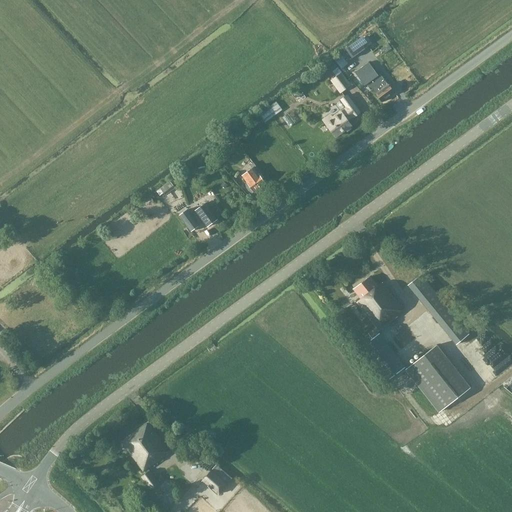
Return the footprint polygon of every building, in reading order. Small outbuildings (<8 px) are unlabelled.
[(358,39),(345,49),(352,58),(365,49),(362,46),(358,39)] [(377,76),(378,75),(368,62),(354,72),(364,85),(366,84),(370,89),(371,88),(382,103),(394,93),(384,79),(381,82),(377,76)] [(330,81),(340,93),(350,85),(341,73),(330,81)] [(299,88),(292,94),(295,98),(302,93),(301,91),(299,88)] [(347,120),(352,115),(353,117),(359,113),(346,95),(340,99),(345,107),(341,112),(340,111),(332,117),(330,114),(322,120),(335,136),(350,125),(347,120)] [(275,102),(266,108),(267,109),(258,115),(264,122),(273,116),(284,107),(279,101),(277,103),(275,102)] [(241,176),(247,183),(245,184),(246,188),(248,191),(251,193),(253,191),(254,192),(265,184),(257,174),(259,172),(252,163),(249,165),(251,169),(241,176)] [(169,182),(160,189),(163,193),(172,186),(169,182)] [(207,227),(216,219),(222,214),(215,205),(209,209),(205,203),(195,210),(207,227)] [(190,232),(198,226),(187,209),(178,215),(190,232)] [(468,334),(443,303),(427,283),(421,275),(407,285),(413,293),(455,345),(468,334)] [(360,299),(356,302),(375,327),(367,333),(371,339),(379,333),(378,331),(398,316),(397,315),(403,310),(381,283),(377,286),(370,277),(353,289),(360,299)] [(342,309),(336,314),(342,322),(349,317),(342,309)] [(405,368),(379,333),(371,339),(359,348),(385,382),(405,368)] [(437,346),(407,369),(439,413),(469,390),(437,346)] [(147,421),(120,442),(142,472),(170,451),(147,421)] [(210,469),(201,481),(218,496),(227,485),(226,484),(227,483),(231,478),(214,465),(210,469)] [(141,477),(149,489),(150,490),(159,483),(149,471),(141,477)]
